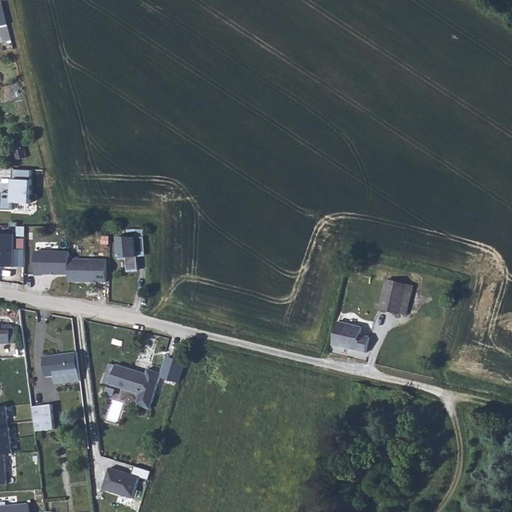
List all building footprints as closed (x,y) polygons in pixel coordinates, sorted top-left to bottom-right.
[(0,25),(9,23),(4,1),(0,2),(0,25)] [(13,39),(9,23),(0,25),(4,42),(13,39)] [(25,147),(16,148),(18,157),(27,155),(25,147)] [(32,172),(15,171),(14,194),(2,193),(1,210),(27,211),(28,207),(34,208),(35,184),(31,184),(32,172)] [(0,263),(14,264),(16,231),(0,230),(0,263)] [(149,252),(149,237),(123,237),(123,246),(122,246),(122,256),(130,256),(130,269),(141,269),(141,255),(141,252),(149,252)] [(70,256),(70,249),(36,247),(35,270),(44,271),(44,269),(70,271),(70,256)] [(108,258),(70,256),(70,271),(69,278),(107,280),(108,258)] [(384,307),(403,311),(409,283),(390,279),(384,307)] [(335,344),(369,353),(372,338),(362,335),(364,327),(340,321),(335,344)] [(0,341),(15,341),(16,329),(11,328),(11,323),(0,322),(0,341)] [(79,373),(76,350),(43,356),(46,377),(54,376),(79,373)] [(161,379),(168,381),(173,362),(166,360),(161,379)] [(178,384),(184,364),(173,362),(168,381),(178,384)] [(145,376),(116,366),(109,386),(139,396),(135,407),(149,411),(161,376),(147,371),(145,376)] [(79,373),(54,376),(55,385),(80,381),(79,373)] [(40,407),(42,431),(54,430),(52,405),(40,407)] [(7,406),(0,406),(0,427),(8,426),(7,420),(9,419),(7,406)] [(31,407),(34,432),(42,431),(40,407),(31,407)] [(8,426),(0,427),(0,453),(4,453),(11,452),(8,426)] [(150,480),(153,471),(135,466),(133,474),(111,467),(104,489),(134,498),(140,477),(150,480)]
